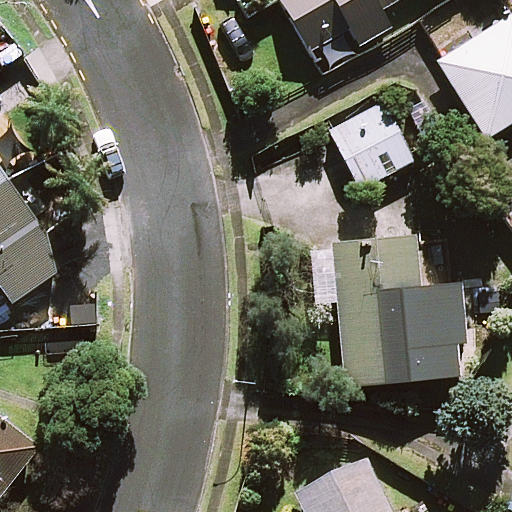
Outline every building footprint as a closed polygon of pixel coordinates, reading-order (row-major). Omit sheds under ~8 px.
[(278,0),(310,52),(347,30),(356,45),(387,26),(379,13),(399,0),(278,0)] [(511,13),(511,14),(435,63),(484,140),(511,121),(511,13)] [(412,160),(380,101),(325,131),(357,190),(412,160)] [(35,162),(8,121),(0,126),(0,288),(9,303),(62,267),(4,183),(35,162)] [(418,306),(434,305),(432,278),(416,279),(414,239),(331,244),(340,385),(422,380),(418,306)] [(0,491),(33,449),(0,423),(0,491)] [(388,511),(362,458),(291,492),(301,511),(388,511)]
